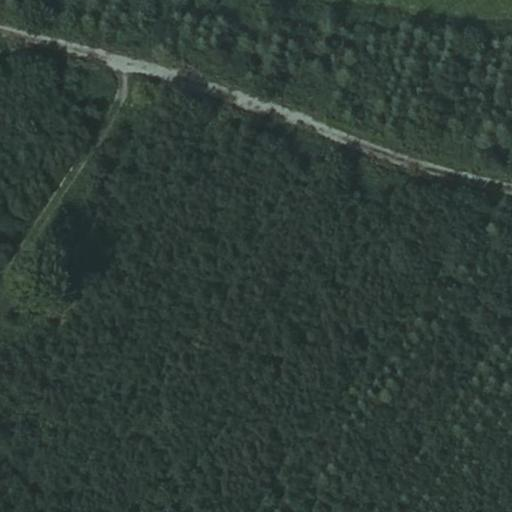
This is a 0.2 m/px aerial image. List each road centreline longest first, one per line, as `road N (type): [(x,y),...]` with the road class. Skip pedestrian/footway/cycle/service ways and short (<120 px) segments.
road 1 (track): [(0,33),(511,192)]
road 2 (track): [(121,66),(121,95),(0,287)]
